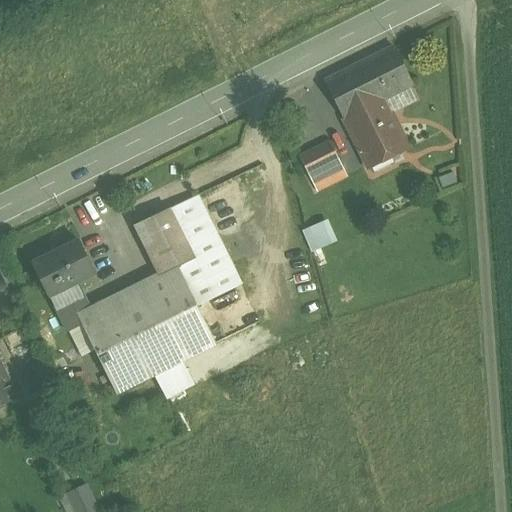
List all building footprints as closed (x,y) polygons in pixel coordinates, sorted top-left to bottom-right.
[(395,47),(326,82),(345,120),(370,168),(409,149),(392,115),(391,112),(391,113),(384,100),(413,85),(395,47)] [(331,142),(301,158),(318,191),(348,176),(331,142)] [(196,198),(134,229),(159,278),(80,318),(84,327),(118,395),(216,346),(198,310),(241,288),(196,198)] [(334,219),(307,230),(316,252),(343,242),(334,219)] [(78,244),(33,267),(49,300),(50,299),(68,335),(84,327),(80,318),(71,299),(80,295),(75,287),(94,277),(78,244)] [(0,273),(0,408),(19,399),(0,361),(0,290),(7,287),(0,273)] [(107,511),(94,483),(65,497),(71,511),(107,511)]
